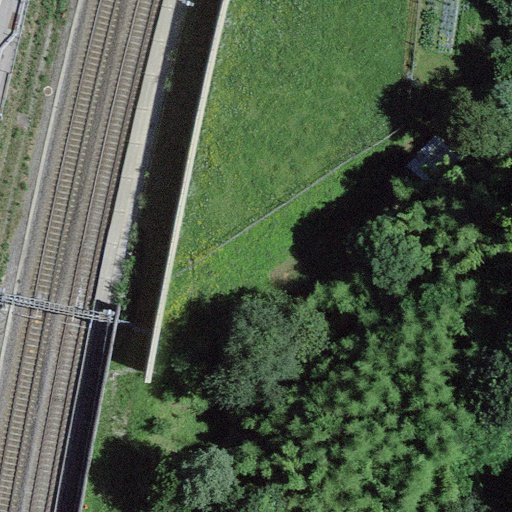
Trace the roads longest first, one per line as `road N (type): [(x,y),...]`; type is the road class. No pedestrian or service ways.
road 1 (track): [(98,511),(201,0)]
road 2 (track): [(48,0),(0,206)]
